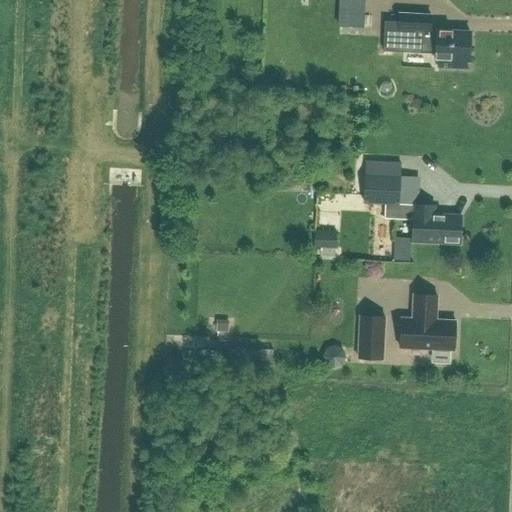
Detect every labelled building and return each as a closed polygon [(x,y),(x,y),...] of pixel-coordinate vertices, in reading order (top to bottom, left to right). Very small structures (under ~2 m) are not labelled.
[(359,16),(338,15),(338,28),(359,29),(359,16)] [(434,60),(438,60),(437,68),(465,69),(465,61),(467,61),(469,33),(435,31),(429,31),(430,16),(398,15),(398,23),(383,22),(382,52),(420,54),(434,54),(434,60)] [(365,163),(364,176),(399,177),(399,164),(365,163)] [(412,206),(397,206),(399,177),(364,176),(363,204),(384,205),(384,219),(412,220),(411,239),(411,243),(459,245),(460,216),(428,215),(429,206),(412,205),(412,206)] [(311,248),(332,249),(333,230),(312,229),(311,248)] [(392,239),(392,261),(410,261),(411,243),(411,239),(392,239)] [(400,319),(398,349),(433,350),(433,358),(436,362),(444,363),(448,359),(448,351),(453,351),(454,321),(425,320),(425,316),(435,316),(436,296),(412,295),(411,319),(400,319)] [(383,361),(385,317),(358,315),(356,359),(383,361)] [(229,321),(216,320),(216,332),(228,332),(229,321)] [(262,368),(261,348),(223,349),(224,369),(262,368)] [(327,351),(324,357),(326,364),(332,367),(339,364),(342,358),(340,351),(334,348),(327,351)]
